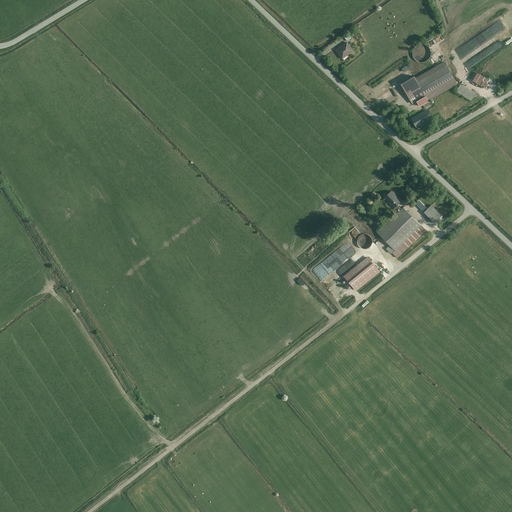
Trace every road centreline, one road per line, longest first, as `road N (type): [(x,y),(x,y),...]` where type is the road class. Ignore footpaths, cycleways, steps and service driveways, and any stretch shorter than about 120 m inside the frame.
road 1 (unclassified): [(411,151),(250,0)]
road 2 (track): [(49,289),(142,423),(145,441),(172,448)]
road 3 (unclassified): [(511,247),(411,151)]
